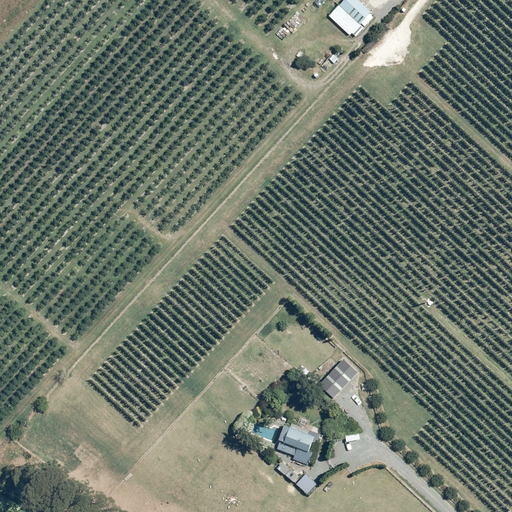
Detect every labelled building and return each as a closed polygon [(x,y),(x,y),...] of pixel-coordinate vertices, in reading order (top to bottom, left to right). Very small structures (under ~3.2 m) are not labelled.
[(357,37),(365,28),(364,27),(376,15),(359,0),(344,0),(340,4),(330,16),(351,36),(353,34),(357,37)] [(307,32),(299,24),(291,33),(299,41),(307,32)] [(359,373),(344,359),(320,385),(335,399),(359,373)] [(319,439),(309,434),(311,431),(292,422),(290,425),(287,423),(274,448),(307,464),(319,439)] [(300,476),(292,469),(286,475),(294,482),(300,476)] [(318,483),(305,473),(297,484),(309,494),(318,483)]
